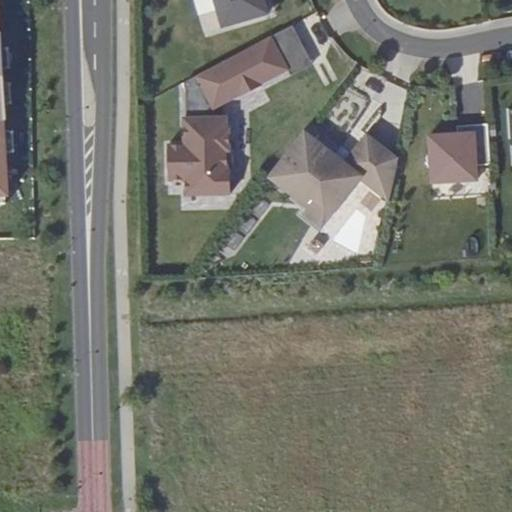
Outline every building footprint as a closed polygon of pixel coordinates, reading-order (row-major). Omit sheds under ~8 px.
[(198,15),(204,36),(224,30),(218,9),(198,15)] [(311,66),(290,26),(270,36),(288,70),(291,76),(311,66)] [(260,84),(288,70),(270,36),(187,80),(188,118),(185,119),(186,145),(169,145),(169,180),(186,180),(186,195),(229,195),(228,118),(214,118),(214,108),(240,95),(241,97),(261,87),(260,84)] [(350,152),(310,122),(277,164),(302,183),(306,178),(322,191),(332,178),(353,194),(373,168),(391,181),(393,183),(396,169),(359,140),(350,152)] [(489,164),(487,124),(457,125),(457,133),(429,135),(431,182),(477,179),(476,165),(489,164)] [(359,140),(396,169),(397,163),(362,136),(359,140)] [(353,194),(332,178),(322,191),(318,196),(359,227),(378,203),(375,201),(391,181),(373,168),(353,194)]
